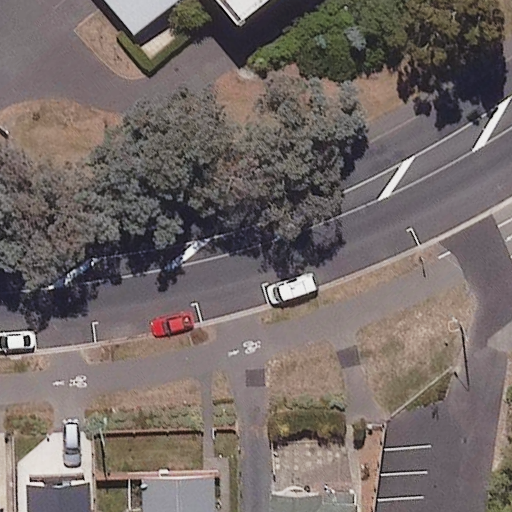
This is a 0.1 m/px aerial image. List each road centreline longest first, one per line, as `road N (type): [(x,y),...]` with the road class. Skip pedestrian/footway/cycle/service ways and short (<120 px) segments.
road 1 (secondary): [(0,254),(205,225),(343,173),(455,117),(511,78)]
road 2 (secondary): [(511,149),(299,256),(183,288),(0,310)]
